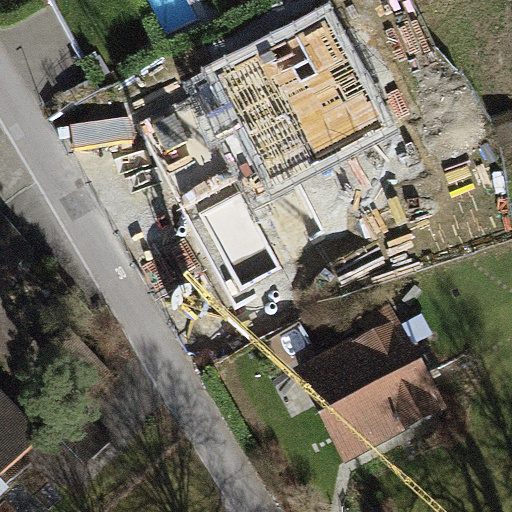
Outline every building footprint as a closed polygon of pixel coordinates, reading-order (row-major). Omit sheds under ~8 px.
[(346,247),(442,201),(367,46),(271,92),(346,247)] [(0,284),(36,253),(0,212),(0,284)] [(351,464),(448,409),(394,317),(298,372),(351,464)] [(0,480),(44,437),(0,392),(0,480)] [(111,444),(92,421),(65,445),(84,467),(111,444)]
